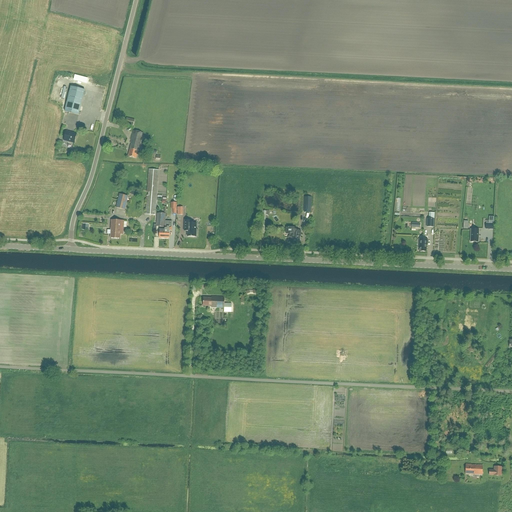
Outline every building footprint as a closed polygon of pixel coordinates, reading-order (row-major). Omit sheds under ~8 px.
[(71,87),(65,112),(79,115),(85,90),(71,87)] [(130,144),(131,144),(128,157),(136,159),(138,151),(139,152),(143,133),(133,131),(130,144)] [(66,132),(64,141),(74,143),(77,134),(66,132)] [(156,215),(159,170),(148,169),(147,192),(149,192),(148,196),(147,196),(145,215),(156,215)] [(127,197),(120,195),(116,208),(124,210),(127,197)] [(260,211),(259,234),(264,234),(266,215),(269,215),(269,211),(260,211)] [(159,238),(164,238),(165,221),(165,214),(157,214),(156,227),(161,227),(161,230),(160,230),(159,238)] [(111,220),(111,224),(117,224),(117,228),(115,228),(115,234),(120,235),(123,235),(124,221),(111,220)] [(191,223),(191,221),(184,220),(184,231),(187,231),(187,237),(188,237),(196,237),(196,224),(191,223)] [(120,239),(120,235),(115,234),(115,228),(117,228),(117,224),(111,224),(110,230),(111,230),(110,238),(120,239)] [(292,241),(300,242),(300,234),(301,234),(301,231),(296,231),(296,227),(286,227),(286,233),(290,233),(290,236),(289,237),(288,238),(288,239),(289,240),(290,241),(292,241)] [(478,242),(479,230),(471,229),(470,242),(478,242)] [(419,249),(419,252),(426,252),(427,246),(428,239),(419,239),(419,249)] [(231,312),(231,304),(224,303),(225,297),(212,297),(212,298),(204,298),(203,306),(211,306),(211,308),(224,308),(224,312),(231,312)] [(482,475),(483,465),(482,465),(466,464),(465,474),(466,474),(482,475)] [(501,476),(502,467),(494,467),(494,470),(489,470),(489,475),(501,476)]
